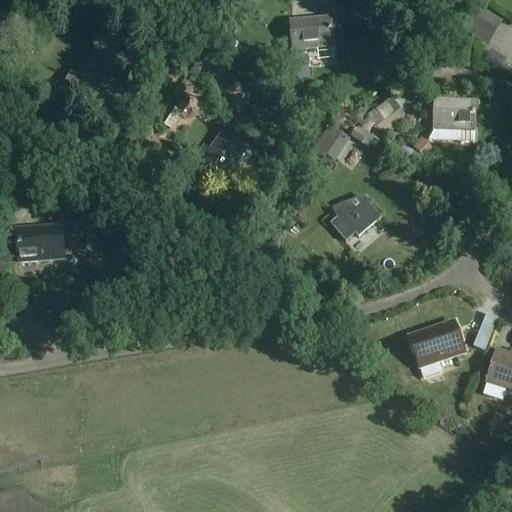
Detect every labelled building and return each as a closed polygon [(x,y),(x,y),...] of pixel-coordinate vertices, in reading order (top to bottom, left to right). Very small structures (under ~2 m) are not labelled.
[(293,53),(317,51),(316,47),(332,45),(330,21),(290,25),(293,53)] [(490,53),(484,62),(501,72),(506,62),(490,53)] [(97,92),(113,68),(95,55),(78,79),(71,74),(65,83),(83,95),(89,87),(97,92)] [(285,59),(288,83),(309,81),(307,57),(285,59)] [(382,142),(409,125),(392,100),(366,118),(382,142)] [(474,129),(474,105),(435,103),(434,131),(457,132),(458,128),(474,129)] [(249,147),(224,131),(216,142),(210,137),(204,146),(210,150),(207,155),(202,152),(195,163),(225,183),(237,166),(243,170),(251,156),(245,152),(249,147)] [(422,140),(413,149),(425,161),(434,153),(422,140)] [(153,147),(141,163),(161,177),(172,162),(153,147)] [(358,240),(380,220),(362,198),(332,210),(336,221),(330,226),(345,244),(355,236),(358,240)] [(19,265),(63,261),(60,230),(17,233),(19,265)] [(454,318),(408,334),(419,368),(466,352),(454,318)] [(511,357),(496,352),(486,385),(511,393),(511,357)]
